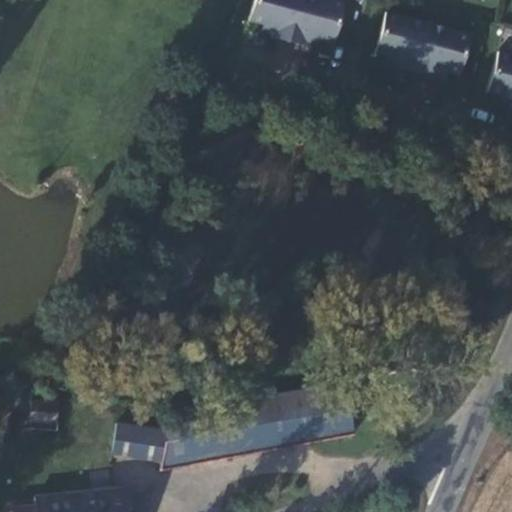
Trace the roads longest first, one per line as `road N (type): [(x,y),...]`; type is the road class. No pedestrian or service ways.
road 1 (unclassified): [(511,152),(234,53)]
road 2 (unclassified): [(461,469),(433,462),(394,470),(293,511)]
